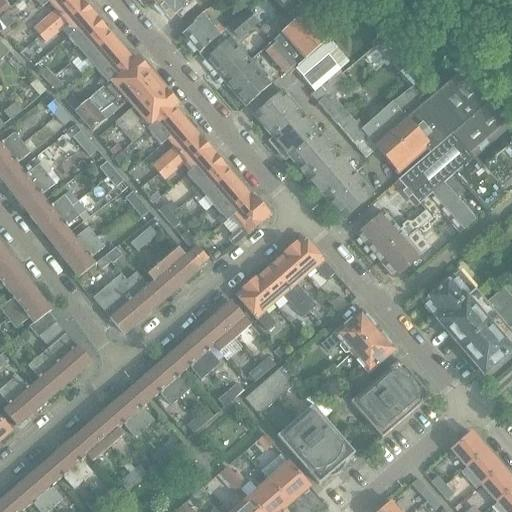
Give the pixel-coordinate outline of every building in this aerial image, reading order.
[(44,0),(47,2),(49,0),(18,0),(12,6),(18,12),(32,0),(44,0)] [(38,36),(79,0),(49,0),(47,2),(54,11),(32,30),(38,36)] [(73,33),(93,16),(79,0),(38,36),(43,43),(65,24),(73,33)] [(151,0),(151,1),(151,2),(152,8),(159,17),(165,18),(168,21),(178,12),(180,13),(195,0),(151,0)] [(336,0),(354,19),(375,0),(336,0)] [(196,54),(222,31),(205,10),(189,23),(191,25),(180,35),(196,54)] [(228,37),(233,43),(256,23),(246,11),(222,31),(196,54),(201,60),(228,37)] [(330,40),(307,12),(272,43),(297,70),(330,40)] [(64,67),(106,31),(93,16),(73,33),(80,42),(58,60),(64,67)] [(99,64),(119,47),(106,31),(64,67),(71,74),(92,56),(99,64)] [(233,43),(228,37),(201,60),(222,84),(248,61),(233,43)] [(344,54),(334,63),(329,58),(338,50),(330,40),(297,70),(296,71),(315,93),(311,96),(314,99),(342,74),(341,73),(342,72),(341,71),(351,62),(344,54)] [(0,62),(10,53),(0,43),(0,62)] [(296,71),(297,70),(272,43),(264,50),(287,78),(296,71)] [(136,58),(135,58),(132,61),(119,47),(99,64),(106,72),(84,91),(91,99),(92,100),(138,61),(136,58)] [(125,103),(153,79),(138,61),(92,100),(91,99),(81,107),(80,107),(75,111),(93,133),(106,122),(102,117),(108,111),(111,115),(125,103)] [(248,61),(222,84),(240,105),(245,105),(268,85),(248,61)] [(452,135),(493,99),(461,65),(423,99),(403,115),(414,131),(383,158),(401,178),(431,153),(452,135)] [(48,82),(53,77),(46,69),(41,75),(48,82)] [(331,119),(344,109),(334,98),(351,84),(342,74),(314,99),(331,119)] [(48,82),(57,92),(63,86),(53,77),(48,82)] [(153,79),(125,103),(128,106),(130,109),(158,84),(156,82),(153,79)] [(40,97),(46,92),(37,81),(31,86),(40,97)] [(127,134),(142,121),(170,98),(158,84),(130,109),(116,121),(127,134)] [(403,115),(423,99),(413,88),(394,104),(393,104),(363,129),(350,141),(366,159),(377,150),(383,158),(414,131),(403,115)] [(270,137),(299,112),(281,91),(252,116),(270,137)] [(75,111),(80,107),(73,98),(67,103),(75,111)] [(172,107),(175,104),(170,98),(142,121),(148,128),(130,143),(136,150),(158,132),(164,139),(184,122),(172,107)] [(511,118),(493,99),(452,135),(431,153),(401,178),(402,178),(394,185),(416,209),(421,205),(474,158),(511,126),(511,118)] [(56,118),(64,111),(55,101),(47,108),(56,118)] [(350,141),(363,129),(358,122),(356,123),(344,109),(331,119),(350,141)] [(64,128),(72,121),(64,111),(56,118),(64,128)] [(286,159),(316,133),(299,112),(270,137),(269,143),(282,158),(286,159)] [(156,173),(198,138),(184,122),(164,139),(171,147),(150,166),(156,173)] [(82,148),(90,142),(81,132),(74,138),(82,148)] [(306,178),(334,154),(316,133),(286,159),(288,159),(289,158),(306,178)] [(0,160),(21,144),(13,134),(0,144),(0,160)] [(191,170),(211,153),(198,138),(156,173),(163,180),(184,162),(191,170)] [(90,158),(98,152),(90,142),(82,148),(90,158)] [(0,180),(2,183),(20,170),(15,164),(28,154),(21,144),(0,160),(0,180)] [(511,181),(511,144),(494,160),(511,181)] [(123,169),(129,164),(136,158),(128,148),(115,159),(123,169)] [(183,204),(224,168),(211,153),(191,170),(198,178),(177,196),(183,204)] [(324,200),(353,175),(334,154),(306,178),(324,200)] [(467,191),(486,212),(506,194),(474,158),(421,205),(428,213),(433,218),(434,220),(467,191)] [(108,179),(116,173),(108,163),(100,169),(108,179)] [(14,199),(45,175),(38,165),(24,175),(20,170),(2,183),(14,199)] [(217,201),(237,183),(224,168),(183,204),(189,210),(210,192),(217,201)] [(116,188),(124,182),(116,173),(108,179),(116,188)] [(27,215),(44,202),(40,196),(53,185),(45,175),(14,199),(27,215)] [(341,220),(341,219),(370,195),(353,175),(324,200),(341,220)] [(209,234),(229,217),(252,197),(252,196),(249,198),(237,183),(217,201),(224,209),(203,227),(209,234)] [(134,209),(142,203),(133,193),(126,199),(134,209)] [(39,231),(70,207),(62,197),(49,208),(44,202),(27,215),(39,231)] [(232,246),(268,215),(252,197),(229,217),(238,228),(226,239),(232,246)] [(142,219),(150,212),(142,203),(134,209),(142,219)] [(167,220),(173,215),(165,206),(159,211),(167,220)] [(51,247),(69,233),(64,227),(78,217),(70,207),(39,231),(51,247)] [(377,263),(405,239),(382,212),(355,236),(377,263)] [(426,224),(433,218),(428,213),(421,219),(426,224)] [(167,220),(175,229),(180,224),(173,215),(167,220)] [(141,237),(148,244),(157,236),(151,228),(141,237)] [(64,263),(95,239),(87,229),(74,239),(69,233),(51,247),(64,263)] [(392,279),(428,248),(413,231),(405,239),(377,263),(392,279)] [(182,237),(189,247),(195,242),(187,233),(182,237)] [(138,252),(148,244),(141,237),(131,245),(138,252)] [(211,237),(202,245),(213,257),(221,249),(211,237)] [(95,239),(64,263),(76,279),(94,265),(89,259),(102,248),(95,239)] [(327,279),(333,274),(334,274),(305,240),(299,245),(297,243),(287,252),(307,276),(316,268),(327,279)] [(0,272),(12,263),(0,247),(0,272)] [(185,258),(196,271),(197,272),(210,261),(198,247),(185,258)] [(106,257),(111,264),(113,265),(123,257),(117,249),(106,257)] [(182,254),(178,250),(163,262),(181,284),(196,271),(185,258),(182,254)] [(298,284),(307,276),(287,252),(285,254),(286,256),(271,269),(308,312),(315,305),(298,284)] [(102,271),(111,264),(106,257),(97,265),(102,271)] [(165,297),(181,284),(163,262),(147,276),(151,280),(165,297)] [(7,294),(25,280),(12,263),(0,272),(0,288),(2,287),(7,294)] [(150,311),(124,281),(112,266),(84,290),(122,335),(150,311)] [(302,318),(308,312),(271,269),(258,280),(256,279),(253,281),(274,305),(283,297),(302,318)] [(165,297),(151,280),(146,285),(134,272),(124,281),(150,311),(165,297)] [(435,318),(471,287),(458,272),(448,281),(445,280),(438,286),(440,287),(422,303),(424,306),(424,308),(427,311),(428,313),(429,312),(435,318)] [(37,295),(35,293),(25,280),(7,294),(11,299),(0,307),(0,312),(5,319),(37,295)] [(265,312),(274,305),(253,281),(242,290),(244,293),(238,299),(266,332),(274,325),(265,312)] [(482,373),(487,369),(511,347),(511,301),(500,288),(483,302),(471,287),(435,318),(482,373)] [(31,325),(48,312),(49,311),(37,295),(5,319),(13,329),(27,319),(31,325)] [(241,326),(246,322),(232,304),(216,317),(243,347),(253,339),(241,326)] [(49,349),(54,345),(67,334),(48,312),(31,325),(32,325),(29,328),(39,338),(49,349)] [(350,355),(376,332),(374,329),(374,325),(371,321),(367,321),(359,312),(320,346),(326,352),(338,342),(339,344),(338,348),(342,353),(348,353),(350,355)] [(233,355),(243,347),(216,317),(201,330),(216,347),(221,343),(233,355)] [(211,352),(216,347),(201,330),(185,344),(211,373),(221,364),(211,352)] [(366,373),(371,369),(392,351),(384,343),(385,338),(382,334),(378,334),(376,332),(350,355),(366,373)] [(76,372),(80,369),(90,360),(67,334),(54,345),(76,372)] [(20,337),(10,346),(16,353),(26,345),(20,337)] [(201,382),(211,373),(185,344),(170,357),(186,374),(191,369),(201,382)] [(61,385),(76,372),(54,345),(49,349),(39,359),(61,385)] [(181,379),(186,374),(170,357),(156,369),(182,399),(191,391),(181,379)] [(45,399),(61,385),(39,359),(29,367),(31,369),(37,377),(31,382),(45,399)] [(266,374),(275,366),(270,359),(260,367),(266,374)] [(406,382),(409,379),(412,377),(399,362),(372,385),(352,401),(350,403),(381,440),(430,398),(417,382),(411,387),(406,382)] [(256,383),(266,374),(260,367),(250,376),(256,383)] [(172,407),(182,399),(156,369),(139,384),(154,402),(162,395),(172,407)] [(45,399),(31,382),(26,387),(15,374),(5,382),(30,412),(45,399)] [(269,379),(274,385),(280,380),(275,374),(269,379)] [(352,401),(372,385),(365,376),(345,393),(352,401)] [(268,390),(274,385),(269,379),(263,384),(268,390)] [(288,392),(293,387),(286,380),(281,384),(288,392)] [(14,425),(30,412),(5,382),(0,386),(0,396),(6,404),(0,409),(14,425)] [(152,403),(154,402),(139,384),(137,386),(120,400),(146,430),(156,421),(146,409),(152,403)] [(262,396),(268,390),(263,384),(257,390),(262,396)] [(283,396),(288,392),(281,384),(277,388),(283,396)] [(235,400),(245,392),(239,385),(229,393),(235,400)] [(277,401),(283,396),(277,388),(271,394),(277,401)] [(256,401),(262,396),(257,390),(251,395),(256,401)] [(225,408),(235,400),(229,393),(219,401),(225,408)] [(271,406),(277,401),(271,394),(265,399),(271,406)] [(250,406),(256,401),(251,395),(244,400),(250,406)] [(267,410),(271,406),(265,399),(260,403),(267,410)] [(137,438),(146,430),(120,400),(105,413),(120,431),(125,427),(137,438)] [(339,468),(355,455),(313,406),(277,438),(318,486),(334,473),(329,467),(335,463),(339,468)] [(204,426),(214,418),(208,411),(198,419),(204,426)] [(115,435),(120,431),(105,413),(90,427),(116,456),(126,449),(115,435)] [(195,434),(204,426),(198,419),(188,427),(195,434)] [(0,437),(8,430),(0,420),(0,437)] [(106,464),(116,456),(90,427),(75,439),(90,457),(96,452),(106,464)] [(468,469),(487,453),(472,435),(452,451),(468,469)] [(265,436),(259,441),(267,451),(274,446),(265,436)] [(85,462),(90,457),(75,439),(60,452),(86,482),(95,474),(85,462)] [(168,457),(177,448),(171,441),(161,449),(168,457)] [(158,465),(168,457),(161,449),(152,457),(158,465)] [(76,491),(86,482),(60,452),(45,466),(60,484),(66,479),(76,491)] [(483,486),(502,470),(487,453),(468,469),(483,486)] [(291,506),(312,487),(292,464),(271,483),(291,506)] [(55,488),(60,484),(45,466),(29,479),(56,508),(65,500),(55,488)] [(137,482),(146,474),(140,467),(131,475),(137,482)] [(229,484),(236,478),(228,469),(221,474),(229,484)] [(498,503),(511,491),(511,481),(502,470),(483,486),(498,503)] [(127,490),(137,482),(131,475),(121,483),(127,490)] [(237,494),(241,491),(244,488),(236,478),(229,484),(237,494)] [(439,492),(445,487),(437,478),(431,483),(439,492)] [(41,511),(51,511),(56,508),(29,479),(14,492),(30,510),(35,505),(41,511)] [(259,511),(283,511),(291,506),(271,483),(249,501),(259,511)] [(453,496),(445,487),(439,492),(447,501),(453,496)] [(433,498),(425,488),(419,494),(427,503),(433,498)] [(505,511),(511,511),(511,491),(498,503),(505,511)] [(27,511),(30,510),(14,492),(0,504),(0,506),(5,511),(27,511)] [(106,508),(116,500),(110,492),(100,501),(106,508)] [(441,507),(433,498),(427,503),(435,511),(441,507)] [(92,511),(101,511),(106,508),(100,501),(90,509),(92,511)] [(259,511),(249,501),(236,511),(259,511)] [(406,511),(405,510),(402,511),(399,511),(392,503),(381,511),(406,511)]
